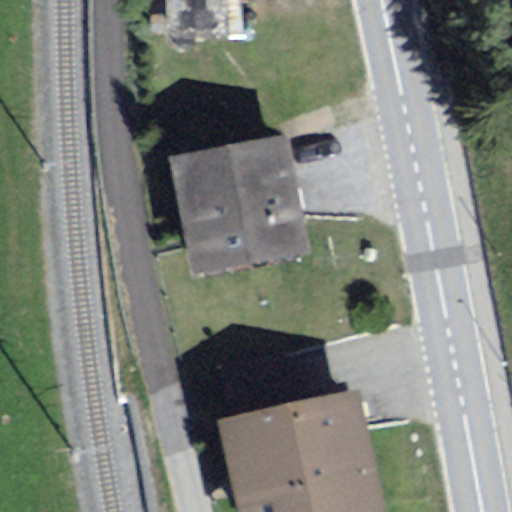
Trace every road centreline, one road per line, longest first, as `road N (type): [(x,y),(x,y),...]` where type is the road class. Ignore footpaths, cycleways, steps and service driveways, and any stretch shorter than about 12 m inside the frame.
road 1 (secondary): [(383,0),(481,511)]
road 2 (unclassified): [(103,0),(131,238),(194,511)]
